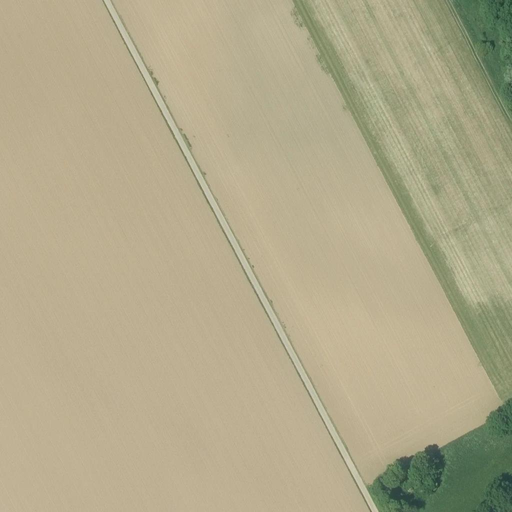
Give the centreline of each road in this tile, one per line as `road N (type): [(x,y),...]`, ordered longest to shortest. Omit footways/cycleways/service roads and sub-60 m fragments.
road 1 (track): [(106,0),(373,511)]
road 2 (track): [(446,0),(511,124)]
